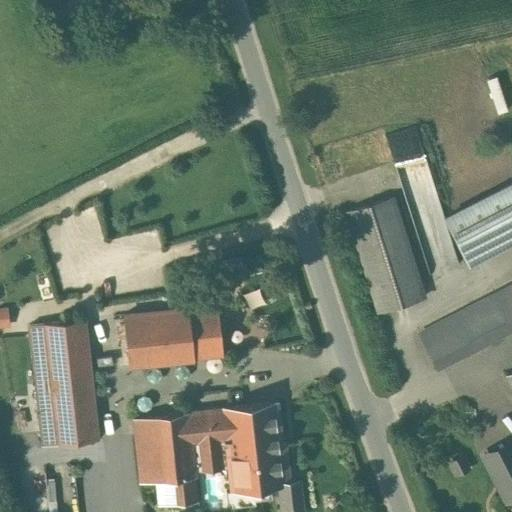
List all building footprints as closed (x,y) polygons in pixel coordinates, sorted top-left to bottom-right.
[(385,131),(402,193),(432,185),(416,123),(385,131)] [(511,181),(445,217),(468,261),(511,238),(511,181)] [(391,196),(345,211),(361,259),(360,259),(376,310),(423,296),(407,244),(391,196)] [(511,284),(419,332),(436,366),(511,326),(511,284)] [(187,310),(124,314),(127,368),(191,364),(191,358),(187,313),(187,310)] [(216,311),(187,313),(191,358),(219,356),(216,311)] [(231,324),(232,322),(231,319),(230,317),(228,316),(225,315),(223,316),(221,317),(219,320),(219,322),(219,324),(221,327),(223,328),(225,328),(228,328),(230,326),(231,324)] [(83,318),(43,322),(56,444),(96,440),(83,318)] [(233,338),(234,335),(233,333),(232,331),(230,329),(227,329),(225,330),(223,331),(221,333),(221,335),(221,338),(223,340),(225,341),(227,342),(230,341),(232,340),(233,338)] [(274,403),(220,408),(224,442),(191,445),(194,472),(227,469),(229,491),(286,485),(282,444),(278,444),(274,403)] [(220,408),(135,416),(141,480),(194,475),(194,472),(191,445),(224,442),(220,408)] [(511,451),(507,441),(482,454),(505,501),(511,497),(511,451)]
